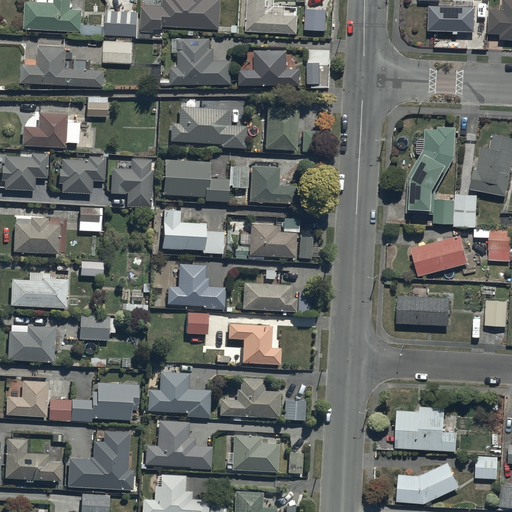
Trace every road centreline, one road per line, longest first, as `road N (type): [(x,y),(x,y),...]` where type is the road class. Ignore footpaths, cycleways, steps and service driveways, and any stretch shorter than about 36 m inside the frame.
road 1 (unclassified): [(362,76),(349,359)]
road 2 (residential): [(349,359),(511,369)]
road 3 (unclassified): [(349,359),(341,511)]
road 4 (unclassified): [(511,83),(362,76)]
